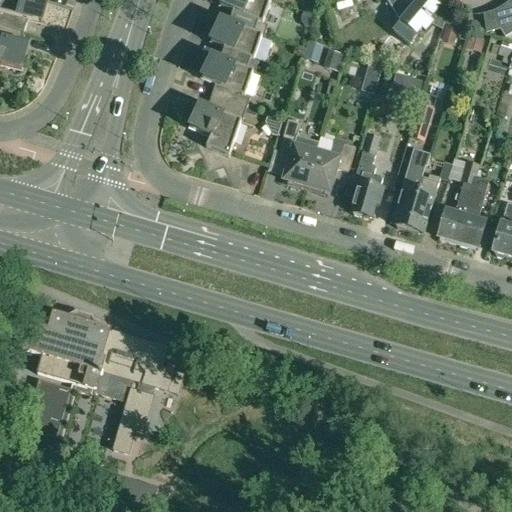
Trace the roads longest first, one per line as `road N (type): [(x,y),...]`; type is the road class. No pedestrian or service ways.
road 1 (residential): [(511,287),(156,182),(139,125),(183,0)]
road 2 (primary): [(57,260),(511,390)]
road 3 (primary): [(511,337),(71,211)]
road 4 (residential): [(71,211),(140,0)]
road 5 (residential): [(94,0),(53,99),(0,137)]
